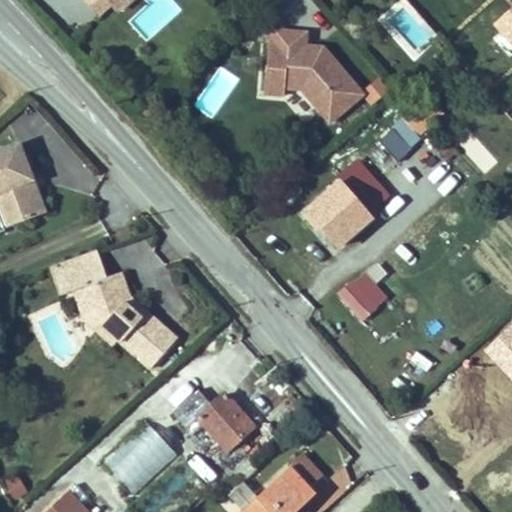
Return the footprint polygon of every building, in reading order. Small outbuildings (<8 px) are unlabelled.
[(84,0),(99,17),(112,5),(118,12),(130,0),(84,0)] [(282,86),(299,87),(327,120),(361,91),(320,44),(312,44),(312,48),(301,47),(301,30),(270,29),(270,42),(264,42),(263,78),(282,79),(282,86)] [(282,86),(282,79),(263,78),(263,93),(282,94),(282,86)] [(370,103),(388,92),(379,78),(361,89),(370,103)] [(400,160),(442,112),(423,95),(381,143),(400,160)] [(37,216),(24,183),(32,180),(18,143),(0,150),(0,225),(2,229),(2,230),(15,224),(37,217),(37,216)] [(45,213),(32,180),(24,183),(37,216),(45,213)] [(339,183),(303,214),(333,250),(369,218),(339,183)] [(131,289),(125,272),(110,277),(100,249),(64,262),(74,290),(88,286),(98,317),(104,322),(97,329),(111,345),(118,339),(149,371),(168,352),(178,342),(167,331),(148,312),(145,315),(143,316),(130,301),(126,298),(123,292),(131,289)] [(74,290),(64,262),(52,266),(62,294),(63,293),(64,294),(74,290)] [(366,272),(354,283),(374,304),(386,293),(366,272)] [(337,293),(363,322),(378,309),(374,304),(354,283),(352,280),(337,293)] [(98,317),(88,286),(76,290),(86,319),(93,326),(97,329),(104,322),(98,317)] [(148,312),(134,299),(131,289),(123,292),(126,298),(130,301),(143,316),(145,315),(148,312)] [(253,429),(224,397),(212,408),(198,393),(173,413),(200,443),(211,434),(228,452),(253,429)] [(136,496),(178,454),(145,421),(103,463),(136,496)] [(303,457),(290,468),(310,489),(322,477),(303,457)] [(297,511),(315,495),(290,468),(258,498),(243,511),(297,511)] [(18,473),(4,482),(16,502),(30,494),(18,473)] [(82,511),(67,495),(47,511),(82,511)]
